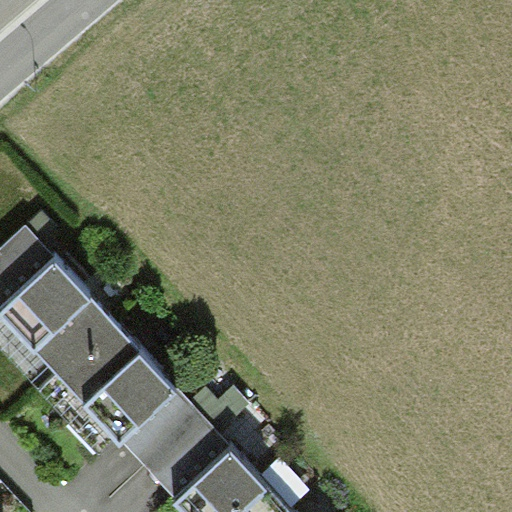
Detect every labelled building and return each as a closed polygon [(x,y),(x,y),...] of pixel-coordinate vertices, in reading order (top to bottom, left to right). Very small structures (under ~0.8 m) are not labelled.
[(31,216),(46,232),(57,222),(42,206),(31,216)] [(111,312),(29,220),(0,245),(0,303),(56,363),(111,312)] [(204,410),(111,312),(56,363),(148,460),(204,410)] [(196,399),(223,427),(251,401),(234,383),(219,398),(209,387),(196,399)] [(289,511),(295,508),(204,410),(148,460),(180,496),(177,499),(189,511),(289,511)]
